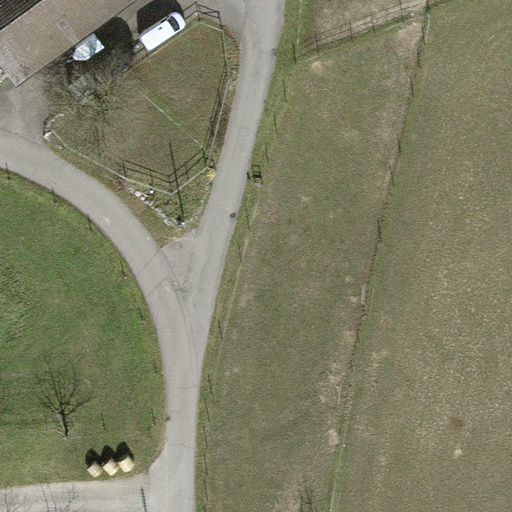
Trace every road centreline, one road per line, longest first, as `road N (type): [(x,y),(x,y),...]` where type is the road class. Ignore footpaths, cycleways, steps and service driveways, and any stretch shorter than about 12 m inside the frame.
road 1 (unclassified): [(0,142),(14,142),(105,206),(173,308),(180,511)]
road 2 (track): [(173,308),(277,81),(281,0)]
